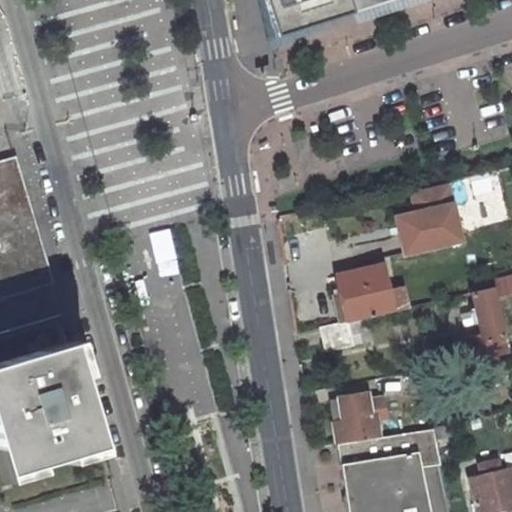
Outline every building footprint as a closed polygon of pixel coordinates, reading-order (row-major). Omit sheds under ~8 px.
[(386,0),(308,25),(300,0),(283,0),(290,20),(298,46),(317,40),(346,31),(377,21),(422,7),(442,0),(386,0)] [(300,0),(308,25),(386,0),(300,0)] [(0,174),(3,173),(38,285),(54,281),(17,155),(0,160),(0,174)] [(0,296),(38,285),(3,173),(0,174),(0,296)] [(461,245),(448,186),(408,196),(415,225),(418,235),(422,254),(461,245)] [(418,235),(415,225),(406,227),(408,237),(418,235)] [(395,316),(385,270),(342,280),(346,299),(339,301),(344,328),(373,322),(395,316)] [(496,292),(474,297),(487,345),(509,339),(496,292)] [(449,314),(425,320),(427,329),(451,324),(449,314)] [(329,354),(377,344),(373,322),(344,328),(324,333),(329,354)] [(100,457),(70,350),(0,369),(0,469),(4,483),(100,457)] [(445,371),(440,350),(417,355),(421,377),(445,371)] [(416,398),(450,391),(445,371),(421,377),(411,379),(416,398)] [(346,448),(386,442),(383,423),(393,421),(389,403),(374,407),(372,398),(345,403),(346,411),(336,412),(343,448),(346,448)] [(439,443),(459,437),(457,428),(436,434),(439,443)] [(437,511),(430,473),(446,470),(439,443),(436,434),(386,442),(346,448),(356,511),(437,511)] [(511,511),(511,474),(506,476),(504,466),(487,470),(489,480),(478,483),(485,511),(511,511)]
